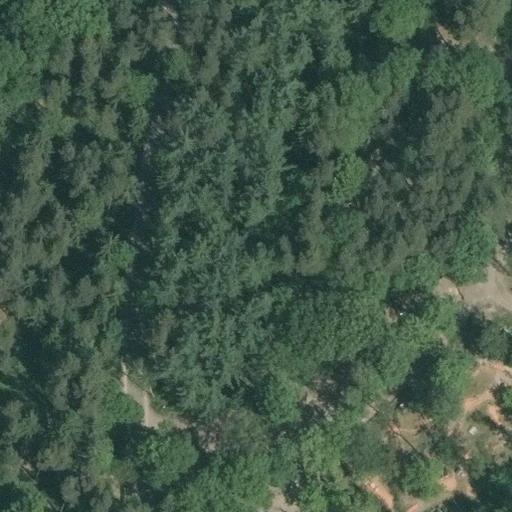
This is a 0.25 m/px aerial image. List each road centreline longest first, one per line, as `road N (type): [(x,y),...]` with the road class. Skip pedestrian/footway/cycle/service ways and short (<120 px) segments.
road 1 (unclassified): [(146,511),(132,251),(169,0)]
road 2 (unknown): [(137,428),(181,431),(222,449),(254,469),(283,511)]
